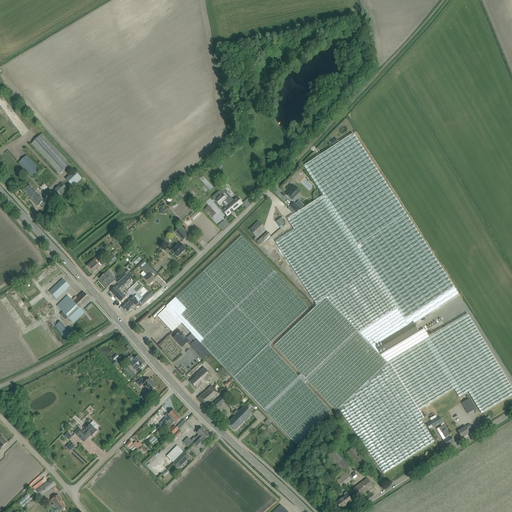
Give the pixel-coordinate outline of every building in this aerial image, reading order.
[(30,144),(58,175),(70,164),(42,134),(30,144)] [(381,469),(383,474),(434,442),(421,420),(424,418),(419,410),(454,389),(459,397),(468,392),(481,414),(511,395),(511,389),(467,314),(429,337),(423,329),(419,332),(414,324),(458,294),(353,134),(304,166),(323,196),(287,219),(294,230),(275,242),(316,304),(315,305),(316,306),(274,345),(334,410),(335,409),(337,410),(338,409),(381,469)] [(19,163),(33,178),(40,171),(26,155),(19,163)] [(82,179),(74,171),(66,179),(73,187),(82,179)] [(67,190),(62,183),(51,193),(57,199),(67,190)] [(38,206),(41,204),(42,205),(44,206),(45,205),(45,203),(44,201),(30,186),(24,191),(38,206)] [(293,186),(291,188),(292,189),(286,195),(292,201),(300,192),(293,186)] [(213,198),(219,205),(226,199),(222,194),(223,193),(221,191),(213,198)] [(242,203),(237,197),(232,202),(231,200),(227,204),(228,205),(222,210),(227,216),(242,203)] [(216,214),(203,201),(198,205),(211,219),(216,214)] [(290,207),(296,213),(300,208),(294,203),(290,207)] [(277,223),(281,228),(287,224),(283,219),(277,223)] [(258,222),(256,224),(256,225),(250,231),(255,237),(264,229),(258,222)] [(182,241),(189,235),(180,227),(174,232),(182,241)] [(157,316),(169,330),(172,332),(182,323),(192,334),(187,339),(180,332),(174,337),(179,343),(178,343),(182,347),(188,341),(191,344),(190,345),(203,360),(210,354),(231,377),(233,378),(235,380),(296,445),(331,412),(268,345),(308,308),(241,236),(157,316)] [(269,241),(263,247),(268,252),(269,250),(267,248),(271,244),(269,241)] [(180,243),(172,251),(177,257),(186,249),(180,243)] [(100,267),(97,263),(104,257),(101,254),(86,266),(93,273),(97,270),(97,269),(100,267)] [(107,261),(110,265),(116,260),(113,256),(107,261)] [(146,264),(143,268),(141,270),(147,276),(144,279),(150,285),(155,280),(150,274),(153,271),(146,264)] [(107,288),(115,280),(108,272),(106,274),(105,273),(99,279),(107,288)] [(123,272),(115,280),(118,283),(126,275),(123,272)] [(49,292),(56,299),(70,286),(63,279),(49,292)] [(110,291),(121,302),(125,297),(115,287),(110,291)] [(57,306),(63,312),(60,315),(65,320),(68,317),(73,323),(84,313),(80,309),(90,299),(83,293),(77,298),(76,297),(72,300),(67,296),(57,306)] [(141,301),(139,303),(141,306),(144,304),(154,296),(151,293),(141,301)] [(139,302),(133,296),(128,301),(129,301),(122,308),(127,313),(139,302)] [(55,326),(69,343),(73,339),(60,322),(55,326)] [(137,357),(134,359),(132,358),(129,360),(129,361),(130,363),(136,370),(143,364),(137,357)] [(131,379),(133,381),(137,377),(127,366),(123,369),(131,379)] [(212,377),(204,368),(196,375),(197,375),(189,382),(196,389),(206,380),(207,381),(212,377)] [(233,381),(235,380),(233,378),(231,377),(227,381),(226,380),(223,382),(222,385),(223,388),(226,389),(233,381)] [(140,387),(143,385),(150,392),(149,392),(150,393),(156,387),(156,386),(156,387),(149,379),(150,379),(149,379),(145,382),(142,378),(136,383),(140,387)] [(200,401),(205,407),(209,403),(219,393),(214,388),(211,391),(208,388),(201,395),(198,399),(200,401)] [(462,403),(468,414),(476,410),(468,396),(467,397),(468,400),(462,403)] [(220,397),(213,404),(218,409),(222,405),(221,404),(224,402),(220,397)] [(244,406),(234,416),(235,416),(227,424),(235,431),(245,421),(246,421),(252,414),(244,406)] [(154,417),(157,420),(165,412),(162,409),(154,417)] [(160,423),(164,426),(177,414),(173,410),(168,415),(170,417),(167,419),(166,418),(160,423)] [(181,418),(177,414),(164,426),(163,427),(166,430),(171,426),(170,425),(174,421),(176,423),(181,418)] [(427,427),(429,429),(442,421),(440,417),(426,425),(427,427)] [(178,430),(179,431),(183,426),(180,423),(176,428),(175,426),(167,434),(171,437),(178,430)] [(91,436),(97,431),(90,424),(87,427),(86,426),(85,426),(83,428),(85,430),(86,431),(84,433),(79,429),(75,434),(84,442),(88,437),(90,435),(91,436)] [(472,428),(470,424),(465,427),(457,432),(461,438),(469,434),(467,430),(472,428)] [(193,444),(205,432),(202,428),(196,433),(198,435),(195,438),(194,437),(191,441),(188,438),(183,443),(188,448),(193,444)] [(444,430),(443,430),(444,431),(442,432),(439,434),(442,439),(445,438),(446,439),(443,441),(447,447),(454,442),(450,437),(449,436),(449,435),(446,430),(444,431),(444,430)] [(177,442),(185,434),(182,431),(174,439),(177,442)] [(209,436),(205,432),(193,444),(197,447),(204,441),(209,436)] [(75,446),(71,443),(66,448),(70,451),(75,446)] [(184,453),(177,446),(167,457),(173,463),(184,453)] [(367,461),(353,447),(346,453),(360,468),(367,461)] [(184,453),(173,463),(179,469),(187,461),(184,457),(186,455),(184,453)] [(352,480),(344,471),(333,480),(340,489),(352,480)] [(339,500),(336,503),(340,510),(344,507),(354,500),(355,501),(374,486),(367,478),(360,483),(349,492),(348,491),(344,494),(345,496),(339,501),(339,500)] [(39,497),(56,485),(51,479),(35,490),(39,497)] [(51,500),(54,504),(52,505),(55,509),(57,507),(59,511),(65,507),(60,500),(61,500),(58,495),(52,500),(52,499),(51,500)] [(21,503),(25,508),(33,500),(29,496),(21,503)]
